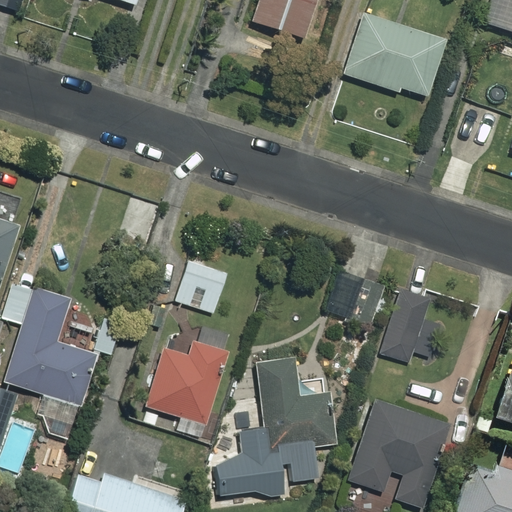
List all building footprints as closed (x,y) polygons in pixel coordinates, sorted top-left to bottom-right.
[(0,0),(0,3),(23,11),(26,0),(0,0)] [(263,0),(257,20),(310,38),(322,0),(263,0)] [(406,88),(432,96),(451,39),(368,12),(348,74),(405,93),(406,88)] [(309,83),(313,68),(303,65),(298,80),(309,83)] [(0,298),(24,225),(0,217),(0,298)] [(185,282),(223,295),(231,273),(214,268),(214,270),(191,262),(185,282)] [(348,322),(373,329),(388,285),(365,277),(348,322)] [(39,287),(7,382),(84,407),(101,354),(61,342),(75,299),(39,287)] [(382,353),(412,363),(435,299),(404,289),(382,353)] [(164,328),(169,310),(156,306),(151,324),(164,328)] [(99,350),(114,354),(123,322),(108,318),(99,350)] [(149,407),(210,425),(234,352),(197,341),(193,355),(168,347),(149,407)] [(261,362),(272,454),(341,444),(335,392),(305,396),(300,357),(261,362)] [(0,455),(20,394),(0,387),(0,455)] [(511,393),(502,424),(511,427),(511,393)] [(399,499),(427,509),(456,424),(380,398),(352,481),(388,492),(394,472),(407,476),(399,499)] [(160,416),(145,411),(142,420),(157,426),(160,416)] [(478,433),(490,437),(494,425),(482,421),(478,433)] [(511,511),(511,474),(502,471),(498,481),(476,473),(462,511),(511,511)] [(67,511),(185,511),(190,499),(106,473),(103,483),(79,475),(67,511)]
